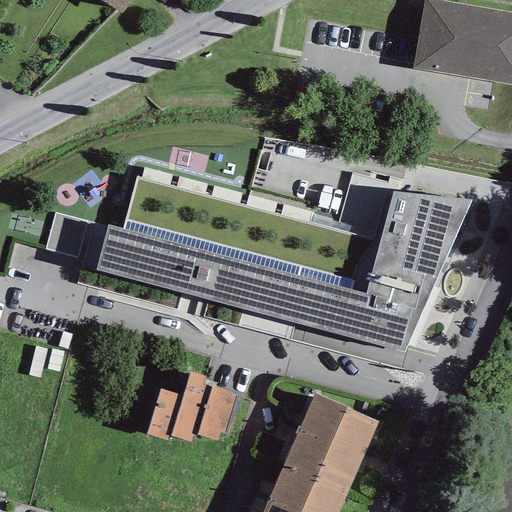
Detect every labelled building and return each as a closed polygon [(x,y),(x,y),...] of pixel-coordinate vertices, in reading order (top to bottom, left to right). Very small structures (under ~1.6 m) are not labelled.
[(102,0),(122,12),(132,0),(102,0)] [(511,12),(436,0),(425,0),(413,69),(511,85),(511,12)] [(378,242),(134,178),(122,229),(108,225),(96,270),(403,353),(471,200),(393,192),(378,242)] [(87,221),(55,213),(45,250),(77,259),(87,221)] [(183,396),(160,389),(146,434),(167,441),(168,435),(190,442),(193,434),(217,441),(220,431),(224,432),(235,396),(231,395),(232,393),(212,387),(202,384),(205,377),(190,372),(183,396)] [(299,427),(364,455),(379,421),(314,393),(299,427)] [(364,455),(299,427),(282,464),(348,492),(364,455)] [(267,498),(296,511),(339,511),(348,492),(282,464),(267,498)] [(296,511),(267,498),(260,511),(296,511)]
